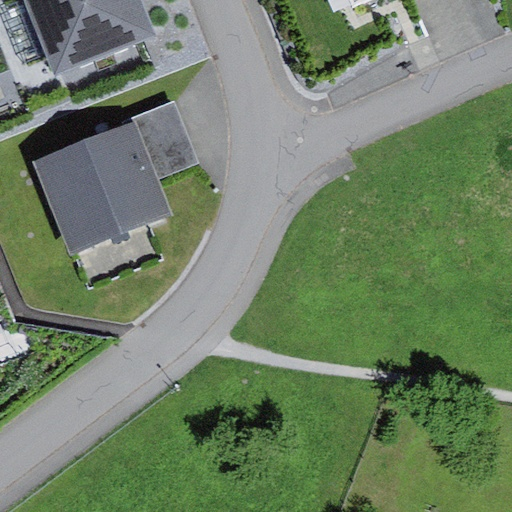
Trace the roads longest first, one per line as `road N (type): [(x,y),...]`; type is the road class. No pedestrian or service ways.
road 1 (residential): [(0,461),(163,338),(206,295),(278,149)]
road 2 (residential): [(278,149),(511,55)]
road 3 (residential): [(278,149),(219,0)]
